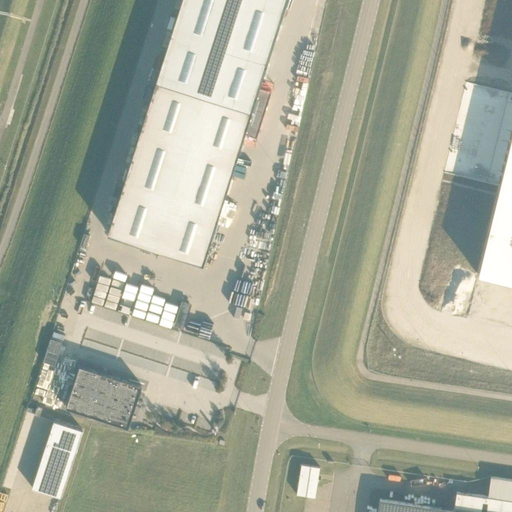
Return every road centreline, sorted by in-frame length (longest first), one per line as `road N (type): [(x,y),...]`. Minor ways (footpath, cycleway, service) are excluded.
road 1 (unclassified): [(269,424),(371,0)]
road 2 (unclassified): [(511,461),(269,424)]
